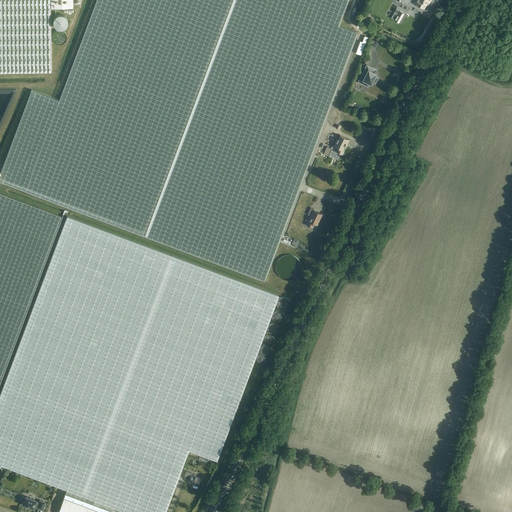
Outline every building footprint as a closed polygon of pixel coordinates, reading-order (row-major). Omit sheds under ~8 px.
[(0,0),(0,72),(51,71),(50,7),(73,7),(72,0),(0,0)] [(0,172),(0,180),(265,280),(358,32),(339,26),(348,0),(96,0),(59,100),(31,89),(0,172)] [(400,11),(394,19),(395,20),(399,22),(404,14),(400,11)] [(61,14),(60,14),(59,14),(58,14),(56,15),(55,15),(55,16),(54,17),(53,19),(53,20),(53,21),(53,22),(53,24),(54,25),(55,26),(55,27),(56,27),(58,28),(59,28),(60,28),(61,28),(63,28),(64,27),(65,27),(66,26),(67,25),(67,24),(68,22),(68,21),(68,20),(67,18),(67,17),(66,16),(65,15),(64,15),(63,14),(61,14)] [(360,50),(365,52),(372,35),(369,33),(366,39),(365,38),(360,50)] [(368,65),(367,65),(367,66),(363,74),(364,74),(360,82),(360,81),(360,82),(368,86),(370,83),(371,84),(372,84),(372,83),(373,81),(375,82),(375,83),(376,82),(378,78),(377,77),(375,76),(376,74),(377,74),(376,74),(375,73),(376,70),(376,69),(376,70),(368,65)] [(349,139),(340,135),(335,146),(338,148),(336,152),(342,154),(344,150),(343,150),(346,143),(347,143),(349,139)] [(0,378),(61,216),(0,193),(0,378)] [(307,225),(308,225),(313,227),(314,224),(317,225),(322,214),(314,210),(314,209),(311,208),(309,212),(308,214),(311,216),(307,225)] [(217,460),(278,295),(67,216),(0,394),(0,464),(66,489),(58,511),(164,511),(188,450),(217,460)] [(300,271),(300,268),(300,267),(299,264),(299,263),(297,261),(295,259),(293,258),(292,257),(290,257),(287,257),(285,257),(282,258),(281,260),(279,261),(278,263),(277,266),(277,268),(277,270),(277,272),(278,275),(280,276),(281,278),(283,279),(285,280),(288,280),(291,280),(292,280),(295,278),(296,277),(298,275),(299,273),(300,271)] [(285,297),(283,297),(282,297),(281,298),(280,298),(279,299),(278,300),(277,301),(277,302),(276,303),(276,304),(276,305),(277,306),(277,308),(278,309),(279,309),(280,310),(281,311),(282,311),(283,311),(285,311),(286,311),(287,310),(288,309),(289,309),(289,308),(290,306),(290,305),(290,304),(290,303),(290,302),(289,301),(289,300),(288,299),(287,298),(286,298),(285,297)] [(279,311),(278,311),(277,311),(276,312),(275,312),(274,313),(273,314),(273,315),(272,316),(272,317),(272,318),(273,319),(273,320),(274,321),(274,322),(275,323),(276,323),(277,323),(278,323),(279,323),(280,323),(281,323),(282,322),(283,321),(284,320),(284,319),(284,318),(284,317),(284,316),(284,315),(284,314),(283,313),(282,313),(281,312),(280,312),(279,311)] [(274,323),(273,323),(272,323),(271,324),(270,324),(270,325),(269,325),(268,326),(268,327),(268,328),(268,329),(268,330),(268,331),(268,332),(269,333),(270,333),(270,334),(271,334),(272,335),(273,335),(274,335),(275,334),(276,334),(277,333),(278,333),(278,332),(279,331),(279,330),(279,329),(279,328),(279,327),(278,326),(278,325),(277,325),(276,324),(275,324),(274,323)] [(270,335),(269,335),(268,335),(267,335),(266,335),(266,336),(265,337),(264,337),(264,338),(264,339),(264,340),(264,341),(264,342),(264,343),(265,343),(266,344),(266,345),(267,345),(268,345),(269,345),(270,345),(271,345),(272,345),(272,344),(273,343),(274,342),(274,341),(274,340),(274,339),(274,338),(273,337),(272,336),(272,335),(271,335),(270,335)] [(265,345),(264,345),(263,345),(263,346),(262,346),(261,346),(261,347),(260,348),(260,349),(260,350),(260,351),(260,352),(261,352),(261,353),(262,353),(263,354),(264,354),(265,354),(266,354),(266,353),(267,353),(267,352),(268,352),(268,351),(268,350),(269,350),(268,349),(268,348),(267,347),(267,346),(266,346),(265,345)] [(262,354),(261,354),(260,354),(259,355),(258,355),(257,356),(257,357),(256,358),(256,359),(256,360),(257,360),(257,361),(257,362),(258,362),(259,363),(260,363),(261,363),(262,363),(263,363),(264,362),(265,361),(265,360),(265,359),(265,358),(265,357),(264,356),(264,355),(263,355),(262,355),(262,354)] [(184,476),(189,478),(188,481),(193,483),(192,486),(193,487),(196,488),(197,488),(198,485),(197,485),(200,478),(191,474),(191,473),(186,471),(184,476)] [(23,503),(22,504),(23,504),(27,505),(27,506),(29,506),(33,508),(34,508),(35,505),(38,506),(37,507),(43,510),(46,502),(40,500),(39,503),(36,502),(36,501),(37,500),(36,500),(26,496),(25,496),(25,497),(23,496),(21,500),(24,501),(23,503)]
